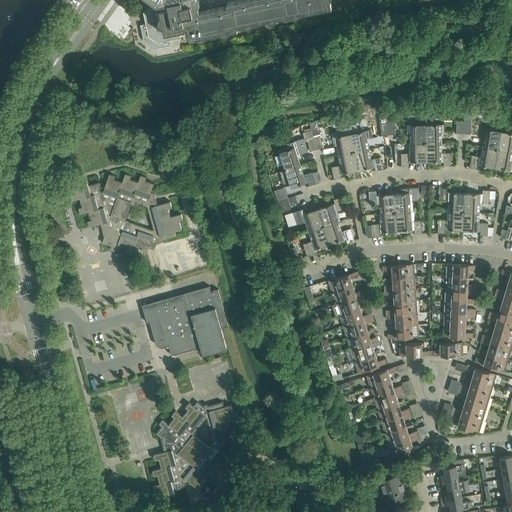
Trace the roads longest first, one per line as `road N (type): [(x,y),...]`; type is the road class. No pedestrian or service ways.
road 1 (tertiary): [(33,321),(13,238),(16,174),(35,99),(91,9)]
road 2 (tertiary): [(85,511),(33,321)]
road 3 (residential): [(353,185),(410,174),(508,184)]
road 4 (residential): [(365,252),(492,251)]
